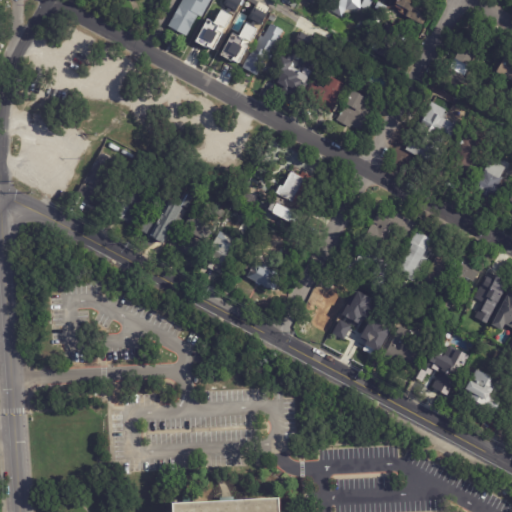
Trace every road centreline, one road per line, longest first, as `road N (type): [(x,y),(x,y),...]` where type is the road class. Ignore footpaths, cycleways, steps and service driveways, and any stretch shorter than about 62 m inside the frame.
road 1 (tertiary): [(511,465),(21,201),(0,198)]
road 2 (residential): [(511,250),(53,0)]
road 3 (residential): [(276,336),(460,0)]
road 4 (tertiary): [(0,198),(19,511)]
road 5 (residential): [(0,198),(7,77),(46,0)]
